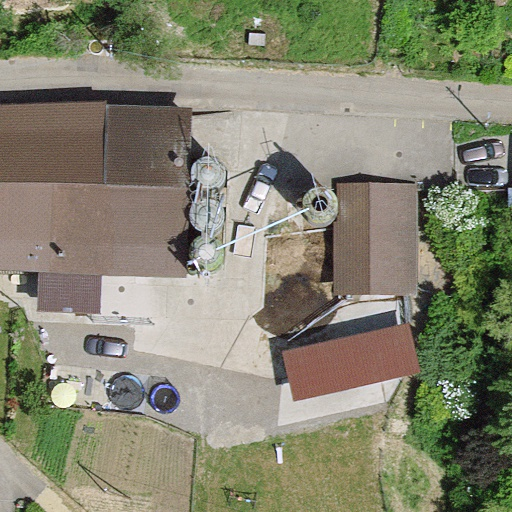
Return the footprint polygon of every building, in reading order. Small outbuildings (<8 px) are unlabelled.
[(0,112),(0,262),(51,264),(50,299),(92,301),(93,265),(182,269),(188,117),(110,115),(110,112),(0,112)] [(201,163),(196,166),(192,170),(190,175),(190,180),(191,186),(194,191),(199,194),(205,196),(210,196),(216,194),(221,190),(223,185),(224,179),(223,173),(221,168),(216,165),(211,162),(206,162),(201,163)] [(403,189),(339,189),(338,280),(403,280),(403,189)] [(307,198),(304,202),(302,207),(302,213),(304,218),(307,222),(311,226),(317,228),(323,227),(329,225),(333,221),(336,216),(337,210),(336,204),(332,199),(328,195),(322,193),(317,193),(312,195),(307,198)] [(199,203),(194,206),(191,210),(189,215),(188,221),(189,226),(192,231),(197,235),(203,236),(209,236),(214,234),(219,230),(222,225),(223,219),(222,214),(219,208),(215,205),(210,203),(204,202),(199,203)] [(198,241),(193,244),(190,248),(188,254),(188,259),(189,265),(193,269),(197,273),(202,275),(208,275),(214,273),(218,269),(222,264),(223,259),(223,252),(220,247),(216,243),(210,240),(204,239),(198,241)] [(410,324),(283,355),(293,404),(419,373),(410,324)]
